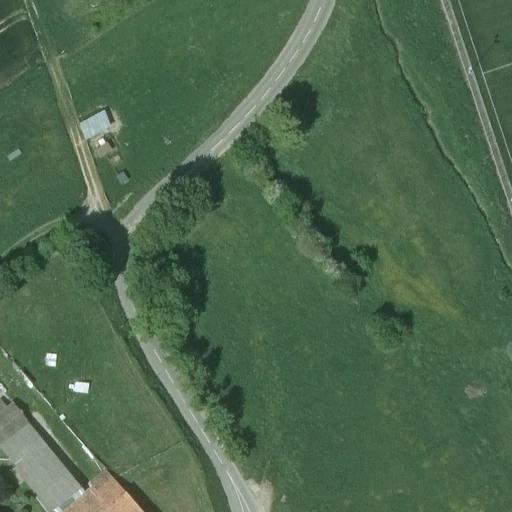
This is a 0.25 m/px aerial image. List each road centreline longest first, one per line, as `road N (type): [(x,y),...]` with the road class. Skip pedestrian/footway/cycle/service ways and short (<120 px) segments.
road 1 (tertiary): [(323,0),(270,90),(138,218),(123,258),(130,301),(247,511)]
road 2 (track): [(126,238),(101,222),(30,0)]
